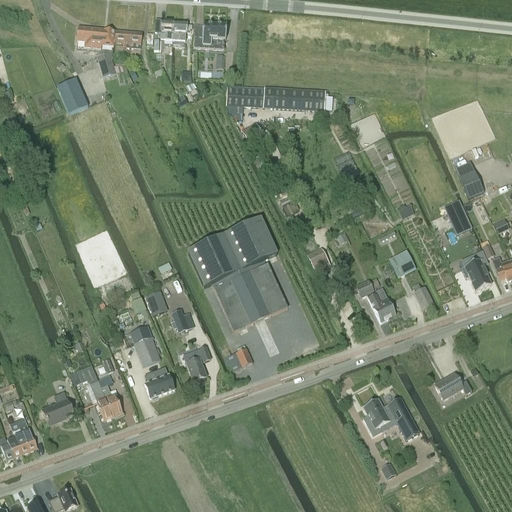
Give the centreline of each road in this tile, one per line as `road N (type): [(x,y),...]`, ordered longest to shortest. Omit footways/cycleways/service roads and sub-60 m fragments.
road 1 (unclassified): [(0,490),(511,310)]
road 2 (tertiary): [(511,28),(197,0)]
